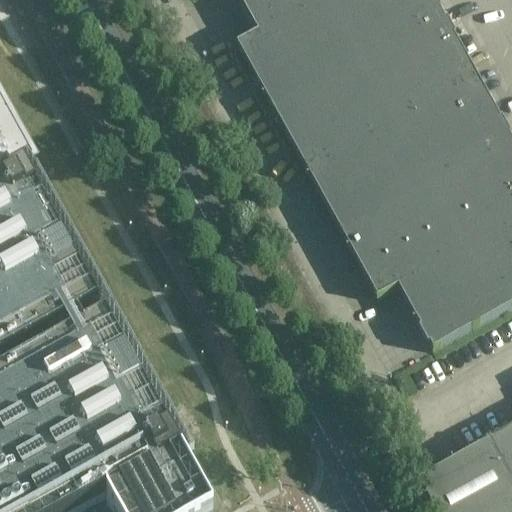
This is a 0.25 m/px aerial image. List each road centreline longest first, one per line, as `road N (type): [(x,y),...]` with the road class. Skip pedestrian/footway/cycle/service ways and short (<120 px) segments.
road 1 (unclassified): [(511,359),(404,413),(179,0)]
road 2 (tertiary): [(359,486),(87,0)]
